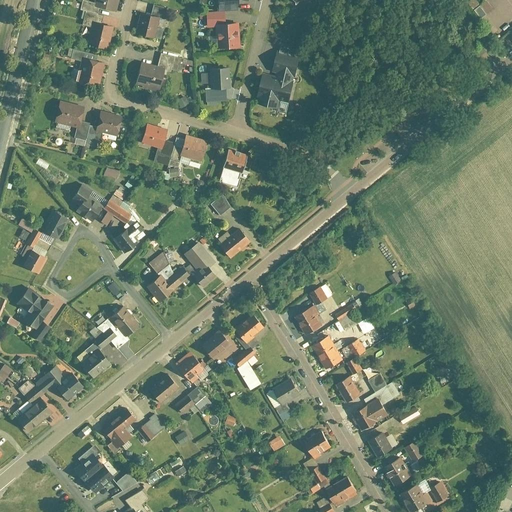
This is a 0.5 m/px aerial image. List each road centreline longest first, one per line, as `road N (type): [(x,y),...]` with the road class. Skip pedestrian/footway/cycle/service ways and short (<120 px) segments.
road 1 (residential): [(388,511),(250,277)]
road 2 (residential): [(235,135),(107,98),(132,0)]
road 3 (residential): [(351,191),(511,57)]
road 4 (residential): [(38,450),(171,342)]
road 5 (tertiary): [(0,142),(35,0)]
road 6 (residential): [(235,135),(269,0)]
road 7 (residential): [(250,277),(351,191)]
road 8 (residential): [(351,191),(296,150),(235,135)]
